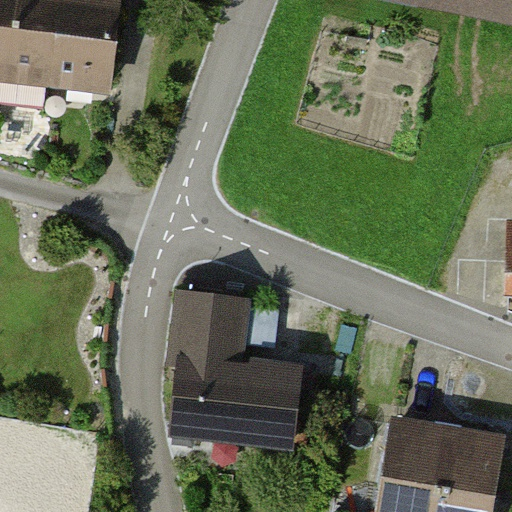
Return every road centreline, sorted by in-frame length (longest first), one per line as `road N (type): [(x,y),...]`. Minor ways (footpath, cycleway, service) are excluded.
road 1 (residential): [(511,350),(184,219)]
road 2 (residential): [(184,219),(160,257),(149,316),(148,385),(166,511)]
road 3 (residential): [(253,0),(190,174),(184,219)]
